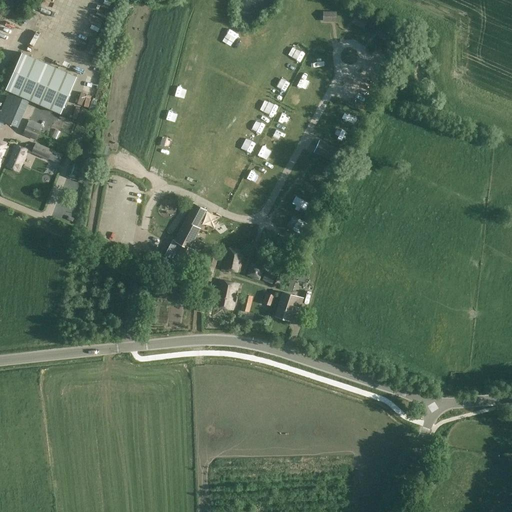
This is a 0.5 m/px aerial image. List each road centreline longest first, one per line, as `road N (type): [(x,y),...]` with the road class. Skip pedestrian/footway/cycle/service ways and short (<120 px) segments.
road 1 (unclassified): [(0,361),(223,339),(261,344),(433,407)]
road 2 (track): [(316,116),(338,77),(362,60),(361,47),(342,42),(338,67)]
